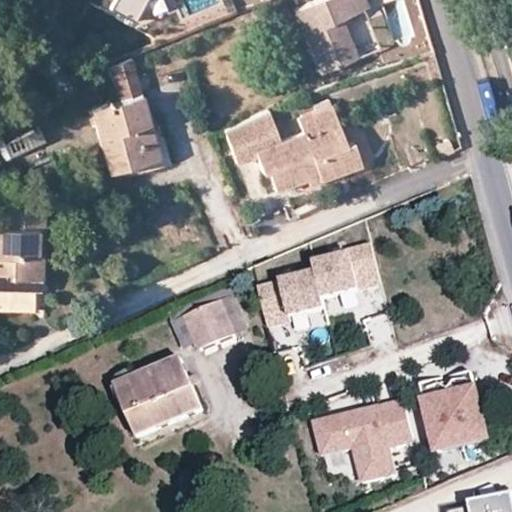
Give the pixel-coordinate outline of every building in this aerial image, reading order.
[(319,69),(356,54),(341,14),(363,5),(368,3),(366,0),(309,0),(294,6),(319,69)] [(433,49),(424,52),(430,75),(440,72),(433,49)] [(128,58),(107,67),(113,84),(135,78),(128,58)] [(113,84),(116,98),(139,91),(135,78),(113,84)] [(116,98),(89,106),(108,169),(117,167),(157,154),(147,120),(139,91),(116,98)] [(297,117),(302,130),(281,138),(270,107),(221,127),(236,162),(255,154),(261,171),(267,168),(274,187),(305,175),(313,172),(316,180),(359,163),(351,140),(345,143),(330,105),(297,117)] [(38,126),(18,133),(23,149),(43,142),(38,126)] [(313,172),(305,175),(308,183),(316,180),(313,172)] [(0,206),(0,223),(0,287),(43,287),(42,252),(36,252),(36,223),(42,223),(42,206),(0,205),(0,206)] [(315,273),(322,299),(380,285),(370,245),(346,251),(348,255),(313,264),(315,273)] [(290,318),(324,309),(322,299),(315,273),(257,288),(267,328),(291,322),(290,318)] [(234,296),(220,302),(234,335),(248,329),(234,296)] [(234,335),(220,302),(184,316),(197,344),(199,350),(234,335)] [(387,313),(364,321),(372,344),(395,337),(387,313)] [(184,316),(172,322),(184,349),(197,344),(184,316)] [(117,385),(139,437),(202,410),(181,358),(117,385)] [(436,454),(487,440),(469,373),(450,379),(453,393),(441,396),(437,382),(418,387),(436,454)] [(389,449),(414,443),(404,401),(314,424),(324,463),(355,455),(362,484),(395,476),(389,449)] [(511,511),(511,498),(455,511),(511,511)]
